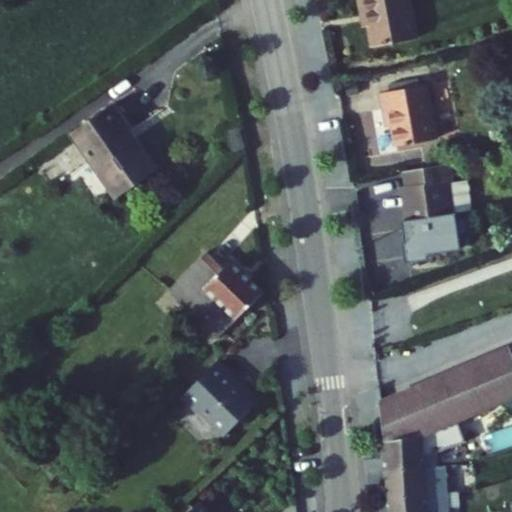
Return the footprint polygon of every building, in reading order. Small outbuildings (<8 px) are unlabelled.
[(409,0),(358,0),(360,12),(365,11),(371,44),(417,35),(409,0)] [(422,78),(377,86),(380,105),(385,104),(390,140),(431,132),(422,78)] [(112,96),(69,126),(118,193),(156,168),(129,130),(133,127),(112,96)] [(239,118),(222,121),(224,135),(241,132),(239,118)] [(446,156),(402,164),(405,180),(402,181),(408,222),(402,224),(407,252),(409,252),(443,246),(456,243),(445,174),(448,173),(446,156)] [(219,260),(199,242),(164,280),(183,297),(219,260)] [(446,259),(443,246),(409,252),(411,265),(446,259)] [(224,254),(219,260),(183,297),(199,312),(196,316),(216,334),(259,287),(224,254)] [(378,396),(383,435),(426,431),(456,417),(511,390),(511,346),(508,337),(378,396)] [(235,369),(215,350),(178,388),(193,403),(195,400),(221,425),(257,390),(243,377),(240,379),(233,371),(235,369)] [(383,435),(386,465),(422,463),(421,454),(435,451),(458,444),(459,447),(456,448),(458,454),(454,457),(454,462),(472,461),(456,417),(426,431),(383,435)] [(435,451),(421,454),(422,463),(437,462),(435,451)] [(386,465),(387,493),(439,488),(437,462),(422,463),(386,465)] [(387,493),(388,511),(441,511),(439,488),(387,493)] [(213,511),(197,497),(181,511),(213,511)]
